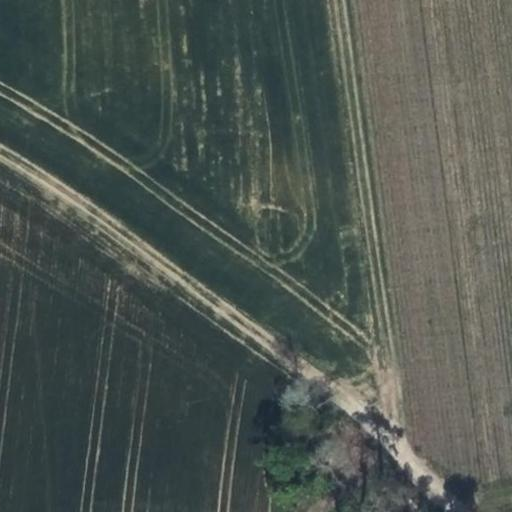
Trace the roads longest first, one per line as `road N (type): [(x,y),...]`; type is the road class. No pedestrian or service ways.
road 1 (track): [(398,452),(265,337),(0,150)]
road 2 (track): [(398,452),(339,0)]
